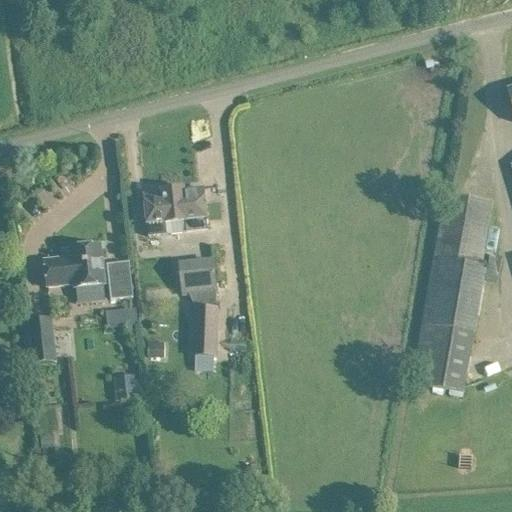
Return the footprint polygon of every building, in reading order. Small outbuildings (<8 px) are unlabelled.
[(144,196),(148,238),(208,232),(203,190),(183,192),(183,189),(161,191),(162,194),(144,196)] [(449,396),(462,399),(493,203),(447,193),(412,383),(450,390),(449,396)] [(62,260),(44,262),(46,282),(47,290),(75,287),(76,290),(104,287),(105,287),(103,266),(100,246),(70,250),(71,259),(72,264),(63,265),(62,260)] [(218,290),(215,259),(179,262),(182,297),(189,297),(195,310),(192,356),(197,357),(195,371),(214,373),(215,357),(218,307),(217,308),(215,291),(218,290)] [(133,299),(129,265),(107,267),(111,302),(133,299)] [(33,366),(57,363),(52,319),(29,321),(33,366)] [(160,346),(148,346),(148,359),(160,359),(160,346)] [(116,402),(143,398),(141,381),(135,381),(134,375),(113,378),(116,402)] [(53,437),(40,438),(41,450),(54,449),(53,437)] [(459,456),(459,469),(471,469),(472,457),(459,456)]
